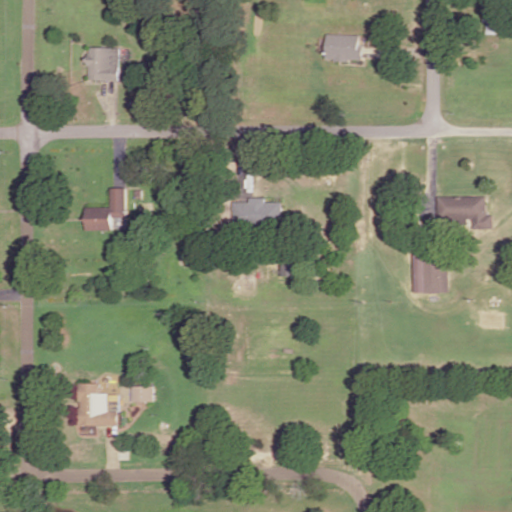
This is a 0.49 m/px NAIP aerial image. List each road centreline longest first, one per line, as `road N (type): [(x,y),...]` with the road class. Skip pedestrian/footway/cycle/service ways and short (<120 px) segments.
road 1 (residential): [(29,130),(511,129)]
road 2 (residential): [(29,130),(30,451),(35,468),(47,473)]
road 3 (residential): [(47,473),(317,473),(356,485)]
road 4 (residential): [(29,130),(30,0)]
road 5 (residential): [(434,0),(435,128)]
